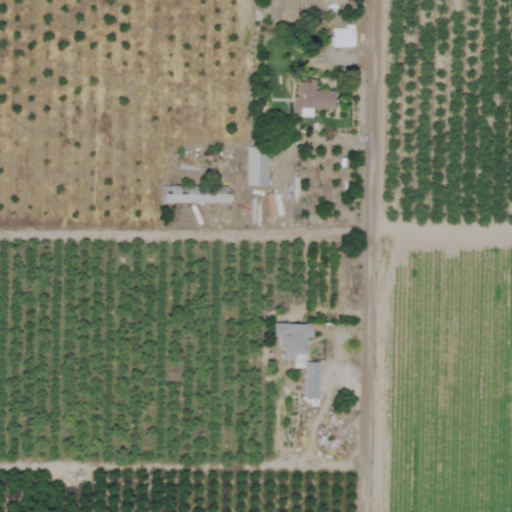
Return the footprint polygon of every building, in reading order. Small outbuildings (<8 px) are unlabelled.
[(268,0),(268,20),(279,20),(279,0),(268,0)] [(332,47),(352,47),(352,27),(331,28),(332,47)] [(332,109),(333,90),(314,90),(314,80),(297,80),(296,96),(292,96),(291,115),(300,115),(300,109),(332,109)] [(245,186),(266,186),(266,147),(246,147),(245,186)] [(228,187),(178,188),(178,186),(163,186),(163,203),(228,202),(228,187)] [(311,324),(273,323),(272,337),(281,337),(280,359),(294,360),(294,355),(304,355),(305,338),(311,338),(311,324)] [(318,400),(318,362),(304,362),(304,400),(318,400)]
